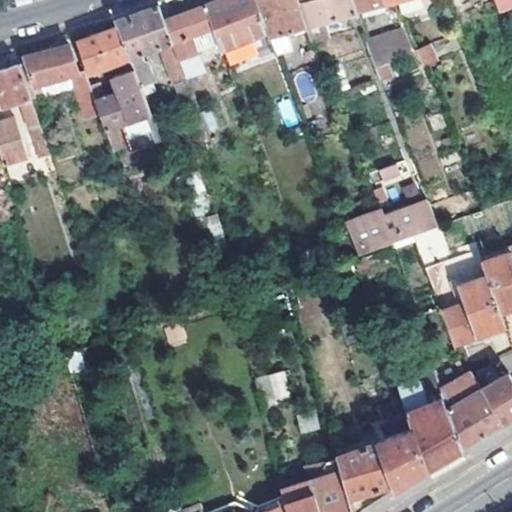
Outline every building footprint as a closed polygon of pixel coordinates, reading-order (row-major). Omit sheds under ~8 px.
[(214,27),(221,47),(267,31),(254,0),(210,0),(205,2),(214,27)] [(297,0),(254,0),(267,31),(268,33),(305,24),(300,10),(297,0)] [(305,24),(309,34),(323,30),(320,21),(357,12),(353,0),(297,0),(300,10),(305,24)] [(385,4),(383,0),(353,0),(357,12),(357,13),(385,4)] [(180,62),(198,56),(190,36),(214,27),(205,2),(163,17),(180,62)] [(117,26),(140,88),(151,84),(140,55),(157,49),(194,144),(209,138),(200,113),(180,62),(163,17),(158,5),(137,13),(116,22),(117,26)] [(416,11),(398,15),(404,27),(409,37),(414,47),(416,51),(429,46),(416,11)] [(140,88),(117,26),(78,40),(88,72),(120,62),(124,74),(113,77),(118,94),(93,102),(98,116),(103,131),(114,127),(129,122),(150,116),(140,88)] [(400,28),(368,40),(373,54),(405,42),(400,28)] [(22,58),(24,64),(32,87),(40,85),(69,76),(84,120),(98,116),(93,102),(83,72),(76,73),(67,45),(22,58)] [(434,61),(429,46),(416,51),(419,56),(423,66),(434,61)] [(180,62),(200,113),(218,107),(198,56),(180,62)] [(32,87),(24,64),(18,66),(26,89),(32,87)] [(26,89),(18,66),(0,71),(0,101),(2,108),(20,103),(39,159),(49,156),(30,100),(26,89)] [(308,70),(293,75),(301,100),(316,95),(308,70)] [(43,96),(40,85),(32,87),(26,89),(30,100),(43,96)] [(298,123),(290,98),(277,102),(285,127),(298,123)] [(160,144),(150,116),(129,122),(139,151),(160,144)] [(14,118),(0,121),(0,154),(4,167),(26,159),(14,118)] [(121,150),(114,127),(103,131),(111,153),(121,150)] [(378,170),(384,184),(407,176),(402,161),(378,170)] [(4,167),(0,167),(0,183),(8,181),(4,167)] [(348,229),(358,254),(393,242),(414,235),(438,227),(428,200),(383,217),(379,208),(344,221),(348,229)] [(358,254),(348,229),(335,234),(345,259),(354,256),(358,254)] [(511,241),(479,251),(482,258),(511,248),(511,241)] [(486,271),(488,279),(500,313),(511,309),(511,248),(482,258),(486,271)] [(488,279),(486,271),(442,285),(453,319),(462,316),(453,291),(488,279)] [(500,313),(488,279),(453,291),(462,316),(453,319),(447,321),(455,343),(505,330),(500,313)] [(462,449),(442,388),(438,376),(425,336),(414,340),(427,378),(421,381),(400,388),(411,421),(415,433),(428,470),(452,455),(462,449)] [(427,378),(414,340),(408,342),(421,381),(427,378)] [(78,350),(66,353),(70,364),(81,361),(78,350)] [(8,354),(0,356),(0,365),(10,362),(8,354)] [(466,372),(442,388),(462,449),(495,428),(502,423),(478,381),(471,369),(466,372)] [(258,376),(262,402),(289,397),(285,372),(258,376)] [(492,372),(478,381),(502,423),(511,416),(511,377),(509,372),(492,372)] [(415,433),(411,421),(376,434),(379,444),(415,433)] [(415,433),(379,444),(392,484),(394,491),(415,478),(428,470),(415,433)] [(392,484),(379,444),(346,455),(338,457),(341,468),(342,471),(349,495),(350,498),(373,491),(392,484)] [(344,449),(337,450),(338,457),(346,455),(344,449)] [(319,505),(349,495),(342,471),(341,468),(328,472),(319,488),(320,491),(315,493),(319,505)] [(315,493),(286,502),(287,511),(353,511),(350,498),(349,495),(319,505),(315,493)] [(287,511),(286,502),(284,496),(257,507),(242,499),(213,511),(287,511)]
